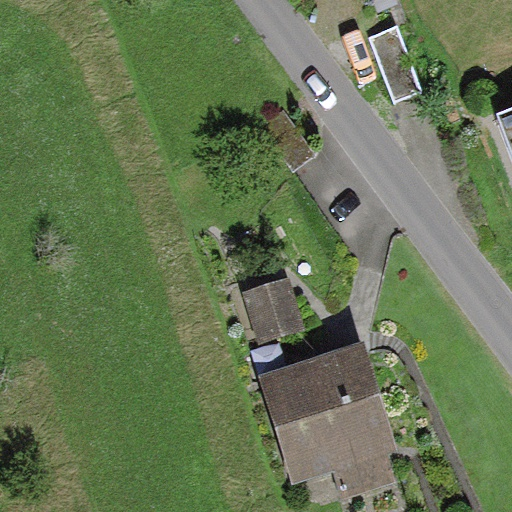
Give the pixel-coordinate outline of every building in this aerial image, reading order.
[(424,95),(399,28),(370,39),(395,106),(424,95)] [(319,158),(284,112),(261,130),(295,176),(319,158)] [(511,116),(496,123),(511,165),(511,116)] [(291,283),(245,297),(260,349),(306,336),(291,283)] [(368,349),(260,380),(291,491),(336,478),(344,503),(398,488),(391,462),(400,460),(368,349)]
